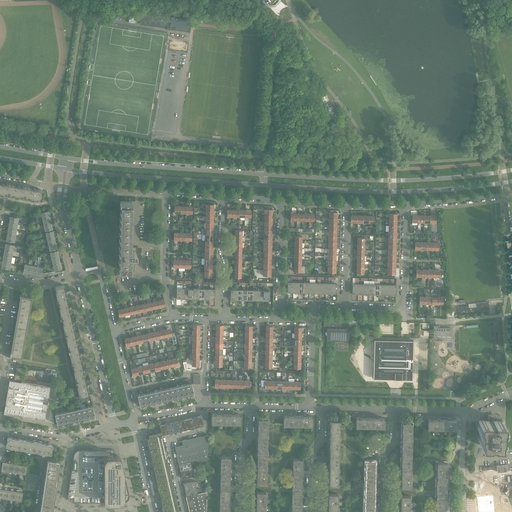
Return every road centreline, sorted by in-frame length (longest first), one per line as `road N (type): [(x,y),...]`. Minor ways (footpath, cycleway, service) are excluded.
road 1 (secondary): [(68,170),(389,192),(511,181)]
road 2 (secondary): [(511,170),(389,180),(69,159)]
road 3 (residential): [(173,318),(165,277),(168,194),(223,197)]
road 4 (residential): [(405,205),(404,308),(344,306)]
road 5 (residential): [(113,426),(79,273)]
road 6 (residential): [(185,511),(167,438),(205,429),(205,405)]
road 7 (residential): [(226,319),(223,197)]
